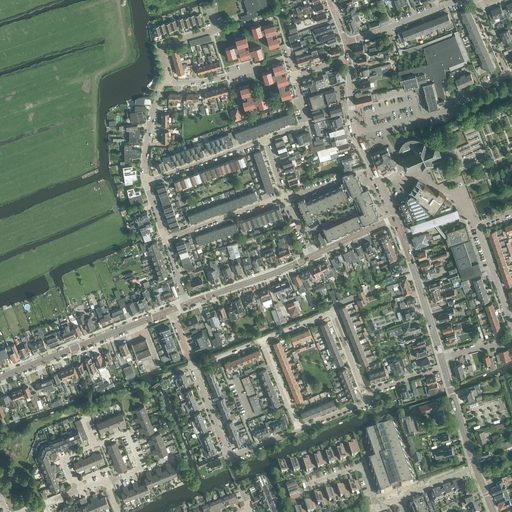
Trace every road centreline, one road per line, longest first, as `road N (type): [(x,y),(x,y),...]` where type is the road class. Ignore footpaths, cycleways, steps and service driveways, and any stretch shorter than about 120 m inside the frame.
road 1 (tertiary): [(0,378),(172,310)]
road 2 (residential): [(76,491),(67,457),(127,433),(140,470),(108,486)]
road 3 (residential): [(368,396),(332,314),(262,340)]
road 4 (residential): [(511,333),(478,227),(511,213)]
road 5 (tertiary): [(441,356),(396,219)]
road 6 (tertiary): [(187,304),(312,255)]
road 7 (residential): [(346,42),(465,0)]
road 8 (residential): [(283,196),(165,238)]
road 9 (residential): [(265,141),(147,182)]
